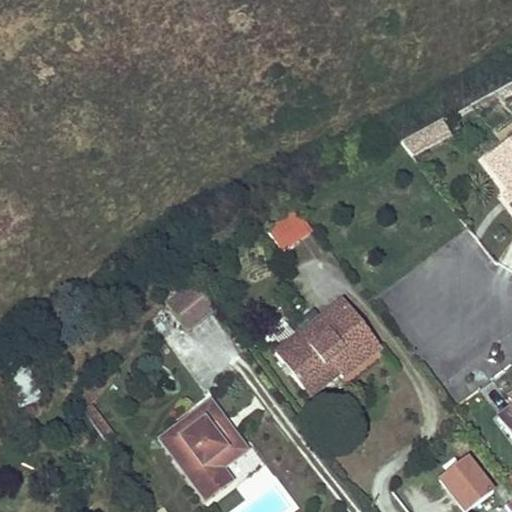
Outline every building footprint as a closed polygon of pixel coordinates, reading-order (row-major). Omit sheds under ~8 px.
[(447,137),(439,122),(438,123),(424,131),(432,146),(447,137)] [(432,146),(424,131),(400,143),(411,157),(432,146)] [(511,136),(482,160),(507,192),(511,198),(511,136)] [(511,198),(507,192),(502,196),(511,209),(511,198)] [(313,230),(296,209),(275,226),(292,247),(313,230)] [(292,247),(275,226),(268,231),(285,252),(292,247)] [(214,310),(193,282),(166,303),(187,332),(214,310)] [(276,355),(304,393),(334,370),(339,376),(342,379),(382,349),(343,301),(299,336),(280,351),(276,355)] [(280,351),(299,336),(286,321),(268,336),(280,351)] [(109,367),(77,403),(105,441),(115,433),(93,404),(118,376),(109,367)] [(334,370),(304,393),(308,399),(339,376),(334,370)] [(209,402),(157,441),(203,503),(232,482),(223,470),(246,452),(209,402)] [(511,406),(511,407),(495,419),(511,441),(511,406)] [(468,458),(437,480),(460,511),(468,511),(494,493),(468,458)]
